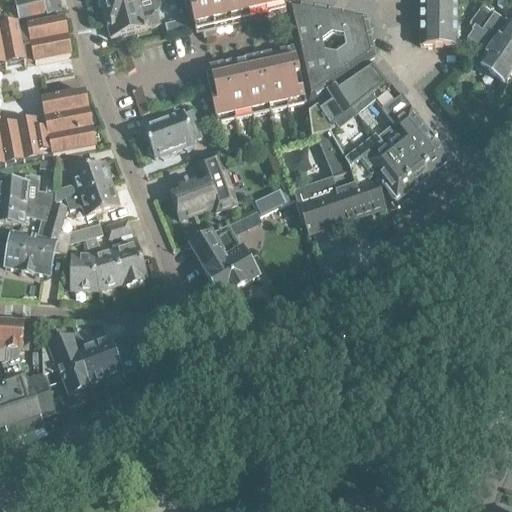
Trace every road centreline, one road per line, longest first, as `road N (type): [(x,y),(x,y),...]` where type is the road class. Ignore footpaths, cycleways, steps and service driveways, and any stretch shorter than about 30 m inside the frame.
road 1 (residential): [(79,0),(97,91),(174,288),(174,304),(148,320)]
road 2 (secondary): [(173,390),(419,245)]
road 3 (secondary): [(4,511),(173,390)]
road 4 (residential): [(0,311),(148,320)]
road 5 (secondary): [(419,245),(463,205),(511,140)]
